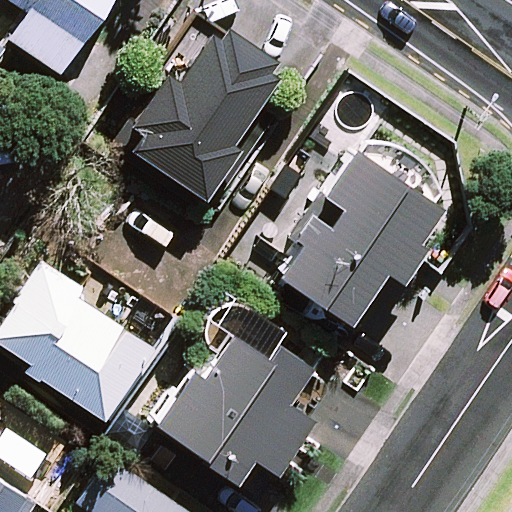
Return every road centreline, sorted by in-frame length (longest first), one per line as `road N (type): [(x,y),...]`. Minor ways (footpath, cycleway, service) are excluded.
road 1 (tertiary): [(401,511),(511,345)]
road 2 (secondary): [(400,0),(511,76)]
